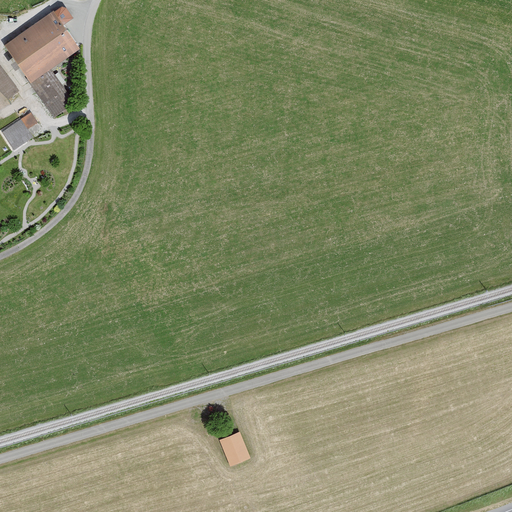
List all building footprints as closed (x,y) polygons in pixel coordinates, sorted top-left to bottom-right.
[(64,6),(4,47),(32,85),(51,71),(79,51),(63,28),(73,21),(64,6)] [(20,92),(0,66),(0,93),(7,103),(20,92)] [(75,104),(51,71),(32,85),(56,118),(75,104)] [(38,124),(31,113),(2,132),(14,151),(34,138),(28,130),(38,124)] [(239,429),(219,437),(231,464),(251,456),(239,429)]
